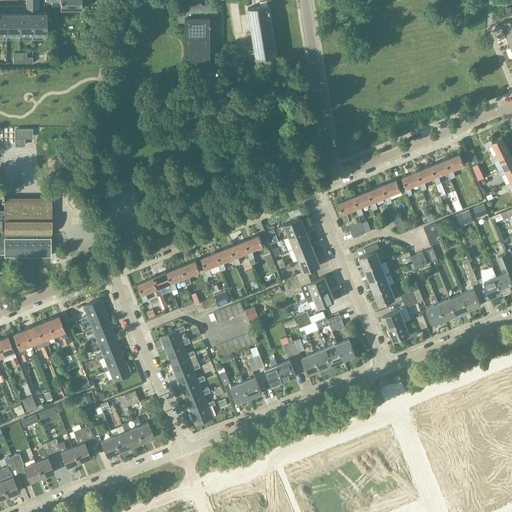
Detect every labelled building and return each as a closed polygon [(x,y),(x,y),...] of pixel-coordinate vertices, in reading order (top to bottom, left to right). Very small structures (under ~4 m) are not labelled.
[(0,32),(46,32),(46,27),(47,26),(49,26),(50,24),(51,23),(51,21),(51,19),(50,17),(48,16),(46,16),(46,11),(38,11),(38,3),(37,0),(25,0),(26,5),(0,5),(0,32)] [(42,0),(43,3),(51,3),(51,0),(60,0),(60,9),(81,9),(81,0),(42,0)] [(185,60),(190,60),(210,60),(210,57),(218,57),(217,5),(177,5),(177,22),(185,22),(185,60)] [(277,56),(269,5),(248,8),(256,59),(277,56)] [(511,32),(511,19),(501,24),(505,35),(511,32)] [(254,51),(253,51),(248,52),(249,58),(250,66),(256,65),(256,62),(254,51)] [(49,65),(31,66),(32,83),(43,82),(42,76),(49,76),(49,65)] [(23,129),(15,129),(15,145),(23,145),(23,129)] [(498,156),(508,151),(501,137),(491,142),(490,140),(483,144),(486,149),(493,145),(497,154),(498,156)] [(473,148),(466,151),(470,162),(477,159),(473,148)] [(505,170),(511,166),(511,158),(508,151),(498,156),(497,154),(490,158),(492,162),(500,159),(504,168),(505,170)] [(452,169),(463,164),(464,164),(459,154),(445,160),(449,170),(447,171),(450,179),(455,177),(452,169)] [(438,175),(447,171),(449,170),(445,160),(431,166),(435,176),(433,177),(436,185),(441,182),(438,175)] [(477,164),(471,166),(477,181),(483,179),(477,164)] [(423,181),(433,177),(435,176),(431,166),(417,171),(421,182),(418,183),(421,190),(427,188),(423,181)] [(511,184),(511,183),(511,166),(505,170),(504,168),(497,172),(499,176),(506,172),(511,182),(511,184)] [(409,186),(418,183),(421,182),(417,171),(402,177),(406,188),(404,189),(407,196),(412,194),(409,186)] [(485,176),(487,185),(499,182),(496,172),(485,176)] [(392,205),(391,202),(392,202),(388,195),(401,190),(396,179),(382,185),(386,196),(384,197),(387,204),(391,214),(395,212),(392,205)] [(374,201),(384,197),(386,196),(382,185),(367,191),(372,202),(369,202),(373,210),(378,208),(374,201)] [(360,206),(369,202),(372,202),(367,191),(353,197),(357,207),(355,208),(358,216),(363,214),(360,206)] [(0,253),(1,254),(3,254),(3,256),(44,256),(50,256),(50,238),(52,238),(51,238),(51,197),(4,197),(4,209),(0,209),(0,253)] [(346,212),(355,208),(357,207),(353,197),(338,203),(343,213),(341,214),(344,222),(349,219),(346,212)] [(484,203),(474,207),(478,217),(488,213),(484,203)] [(503,219),(511,215),(511,208),(500,213),(503,219)] [(469,209),(457,214),(460,222),(472,217),(469,209)] [(399,234),(406,231),(399,214),(392,217),(399,234)] [(305,230),(300,218),(283,225),(277,227),(278,229),(280,232),(285,230),(288,237),(305,230)] [(354,237),(365,233),(360,222),(349,226),(354,237)] [(426,234),(438,229),(435,223),(423,228),(426,234)] [(278,241),(274,230),(273,229),(265,232),(270,244),(278,241)] [(428,239),(440,234),(438,229),(426,234),(428,239)] [(293,248),(310,242),(305,230),(288,237),(293,248)] [(428,239),(430,245),(442,240),(440,234),(428,239)] [(252,250),(260,246),(263,245),(259,235),(244,241),(249,251),(246,252),(249,260),(254,258),(252,250)] [(237,256),(246,252),(249,251),(244,241),(230,246),(234,257),(232,258),(235,265),(240,263),(237,256)] [(298,260),(314,253),(310,242),(293,248),(298,260)] [(364,269),(380,263),(375,251),(379,249),(377,243),(365,248),(367,254),(359,257),(364,269)] [(223,261),(232,258),(234,257),(230,246),(216,252),(220,262),(218,263),(221,271),(226,269),(223,261)] [(280,254),(277,247),(272,249),(275,256),(280,254)] [(432,247),(426,250),(431,262),(437,259),(432,247)] [(209,267),(218,263),(220,262),(216,252),(201,258),(205,268),(204,269),(206,277),(211,275),(209,267)] [(416,254),(421,266),(427,264),(422,252),(416,254)] [(268,268),(275,265),(270,253),(264,256),(268,268)] [(314,253),(298,260),(303,272),(319,265),(314,253)] [(502,273),(496,276),(495,276),(502,293),(511,288),(511,282),(508,272),(511,269),(511,265),(511,264),(509,259),(507,253),(497,257),(500,266),(502,273)] [(415,268),(421,266),(416,254),(410,256),(415,268)] [(279,267),(280,267),(285,265),(282,258),(277,260),(279,267)] [(468,259),(462,262),(470,283),(476,280),(468,260),(468,259)] [(185,276),(183,277),(186,285),(191,283),(188,275),(199,270),(196,260),(181,266),(185,276)] [(369,281),(385,274),(380,263),(364,269),(369,281)] [(174,281),(183,277),(185,276),(181,266),(167,272),(171,282),(169,283),(172,291),(177,289),(174,281)] [(485,285),(490,298),(502,293),(495,276),(496,276),(492,266),(487,268),(488,269),(482,269),(483,285),(485,285)] [(159,287),(169,283),(171,282),(167,272),(152,278),(157,288),(154,289),(157,297),(162,294),(159,287)] [(373,293),(390,286),(385,274),(369,281),(373,293)] [(287,285),(299,280),(296,275),(284,279),(287,285)] [(312,295),(329,289),(324,277),(301,286),(299,280),(287,285),(289,291),(301,286),(305,298),(306,298),(312,295)] [(145,292),(154,289),(157,288),(152,278),(138,283),(142,294),(140,294),(143,302),(148,300),(145,292)] [(215,283),(209,285),(213,292),(218,290),(215,283)] [(480,305),(473,289),(472,285),(466,287),(468,291),(461,293),(468,310),(480,305)] [(390,286),(373,293),(378,305),(395,298),(390,286)] [(412,291),(415,297),(417,302),(423,300),(418,288),(412,291)] [(312,295),(306,298),(308,302),(314,300),(317,308),(333,301),(329,289),(312,295)] [(403,301),(415,297),(412,291),(400,295),(403,301)] [(219,307),(230,302),(226,293),(215,297),(219,307)] [(456,315),(468,310),(461,293),(449,298),(456,315)] [(426,308),(432,324),(444,320),(438,303),(435,296),(431,298),(433,305),(426,308)] [(405,307),(417,302),(415,297),(403,301),(405,307)] [(87,318),(105,311),(99,298),(82,305),(86,316),(80,319),(81,322),(88,320),(87,318)] [(199,312),(207,308),(202,298),(194,302),(199,312)] [(444,320),(456,315),(449,298),(438,303),(444,320)] [(239,314),(244,312),(240,302),(235,304),(239,314)] [(233,316),(239,314),(235,304),(229,306),(233,316)] [(228,318),(233,316),(229,306),(224,308),(228,318)] [(147,316),(154,313),(152,307),(145,310),(147,316)] [(223,320),(228,318),(224,308),(219,310),(223,320)] [(245,312),(247,319),(257,315),(255,308),(245,312)] [(387,328),(404,322),(399,309),(382,316),(387,328)] [(217,322),(223,320),(219,310),(213,312),(216,319),(217,322)] [(92,330),(110,323),(105,311),(87,318),(88,320),(91,328),(85,331),(86,335),(93,332),(92,330)] [(296,322),(308,317),(306,311),(294,316),(296,322)] [(329,325),(341,320),(339,314),(327,319),(329,325)] [(58,315),(46,320),(52,335),(59,332),(61,339),(61,338),(64,345),(69,343),(66,336),(64,330),(58,315)] [(421,329),(427,327),(422,315),(416,317),(421,329)] [(282,320),(284,327),(296,323),(293,316),(282,320)] [(308,317),(296,322),(299,328),(311,323),(308,317)] [(46,338),(52,335),(46,320),(35,324),(41,339),(44,345),(46,344),(49,343),(46,338)] [(341,320),(329,325),(331,331),(343,326),(341,320)] [(404,322),(387,328),(392,341),(409,334),(404,322)] [(97,343),(115,336),(110,323),(92,330),(93,332),(96,341),(90,343),(91,347),(98,344),(97,343)] [(44,345),(41,339),(35,324),(24,329),(30,344),(35,342),(38,348),(40,347),(44,345)] [(182,342),(181,341),(178,332),(184,329),(183,326),(176,328),(177,330),(159,337),(164,349),(182,342)] [(18,349),(21,355),(23,361),(28,359),(25,353),(23,347),(30,344),(24,329),(12,334),(18,349)] [(247,334),(251,344),(257,342),(253,332),(247,334)] [(246,346),(251,344),(247,334),(242,336),(246,346)] [(13,351),(7,336),(0,338),(0,350),(2,355),(4,361),(11,358),(13,365),(18,363),(13,351)] [(102,355),(120,348),(115,336),(97,343),(98,344),(102,353),(95,356),(96,359),(103,357),(102,355)] [(241,348),(246,346),(242,336),(237,338),(241,348)] [(187,355),(186,353),(183,344),(189,342),(188,338),(181,341),(182,342),(164,349),(169,362),(187,355)] [(235,350),(241,348),(237,338),(231,340),(235,350)] [(332,365),(343,360),(334,338),(330,340),(332,345),(325,348),(332,365)] [(349,338),(337,343),(335,338),(334,338),(343,360),(355,355),(349,338)] [(230,353),(235,350),(231,340),(226,342),(230,353)] [(288,342),(293,354),(299,352),(294,340),(288,342)] [(225,355),(230,353),(226,342),(221,344),(225,355)] [(287,357),(293,354),(288,342),(282,345),(287,357)] [(219,357),(225,355),(221,344),(215,346),(219,357)] [(107,368),(125,361),(120,348),(102,355),(103,357),(106,366),(100,368),(101,372),(108,369),(107,368)] [(320,369),(332,365),(325,348),(313,353),(320,369)] [(192,367),(191,366),(188,357),(194,354),(193,351),(186,353),(187,355),(169,362),(175,374),(192,367)] [(308,374),(320,369),(313,353),(301,358),(308,374)] [(253,357),(258,368),(263,366),(259,354),(253,357)] [(252,371),(258,368),(253,357),(247,359),(252,371)] [(271,386),(283,381),(274,358),(270,360),(272,366),(264,369),(271,386)] [(289,359),(277,364),(275,358),(274,358),(283,381),(295,376),(289,359)] [(107,368),(108,369),(112,378),(105,381),(106,384),(113,382),(112,380),(130,373),(125,361),(107,368)] [(197,380),(196,378),(193,369),(199,367),(198,363),(191,366),(192,367),(175,374),(180,387),(197,380)] [(224,385),(229,383),(225,371),(219,374),(224,385)] [(230,386),(237,403),(249,398),(242,381),(243,381),(240,375),(235,377),(238,383),(230,386)] [(202,392),(201,391),(198,382),(204,379),(203,376),(196,378),(197,380),(180,387),(185,399),(202,392)] [(242,381),(249,398),(261,393),(254,376),(243,381),(242,381)] [(207,404),(206,403),(203,394),(209,392),(208,388),(201,391),(202,392),(185,399),(190,411),(207,404)] [(123,401),(136,395),(134,390),(121,395),(123,401)] [(488,390),(477,394),(485,414),(496,410),(497,414),(503,412),(499,400),(493,403),(488,390)] [(470,412),(463,415),(468,426),(475,423),(473,419),(485,414),(477,394),(465,399),(470,412)] [(139,401),(136,396),(136,395),(123,401),(125,406),(139,401)] [(26,412),(27,411),(37,408),(32,396),(21,400),(26,412)] [(207,404),(190,411),(195,424),(212,417),(208,407),(214,404),(213,400),(206,403),(207,404)] [(106,401),(99,404),(102,410),(108,407),(106,401)] [(12,405),(17,415),(23,412),(18,402),(12,405)] [(41,420),(56,413),(53,406),(38,412),(41,420)] [(448,406),(436,411),(445,433),(456,428),(457,431),(464,428),(459,413),(452,416),(448,406)] [(428,426),(421,428),(427,443),(435,440),(434,437),(445,433),(436,411),(424,415),(428,426)] [(23,428),(38,421),(35,413),(20,420),(23,428)] [(135,427),(141,442),(153,437),(147,422),(141,424),(138,417),(132,420),(135,427)] [(124,431),(130,446),(141,442),(135,427),(129,429),(127,422),(121,424),(124,431)] [(72,447),(78,462),(90,457),(85,445),(94,441),(88,428),(87,425),(80,428),(82,434),(75,437),(78,444),(72,447)] [(88,428),(94,441),(99,439),(94,425),(88,428)] [(116,431),(111,433),(112,436),(118,451),(130,446),(124,431),(117,434),(116,431)] [(106,456),(118,451),(112,436),(100,441),(106,456)] [(66,467),(78,462),(72,447),(66,449),(63,441),(58,444),(55,438),(48,441),(53,452),(59,449),(60,451),(60,452),(66,467)] [(35,462),(41,477),(53,472),(47,457),(46,455),(53,452),(48,441),(41,444),(43,449),(38,451),(41,459),(35,462)] [(381,445),(361,453),(364,463),(385,455),(381,445)] [(11,456),(16,467),(23,464),(19,453),(11,456)] [(385,455),(364,463),(367,472),(368,472),(389,464),(385,455)] [(9,470),(16,467),(11,456),(4,459),(8,470),(2,472),(5,479),(0,480),(0,481),(6,496),(18,491),(9,470)] [(338,456),(327,460),(334,478),(345,475),(338,456)] [(327,460),(316,464),(316,466),(322,483),(334,478),(327,460)] [(29,481),(41,477),(35,462),(23,466),(29,481)] [(315,464),(305,468),(313,487),(322,483),(316,466),(316,464),(315,464)] [(389,464),(368,472),(371,480),(392,472),(389,464)] [(305,467),(294,471),(295,474),(302,490),(312,486),(305,468),(305,467)] [(476,480),(466,484),(475,509),(487,504),(481,490),(488,487),(480,468),(472,471),(476,480)] [(494,468),(486,471),(495,493),(502,490),(505,497),(511,494),(511,481),(507,470),(497,474),(494,468)] [(294,472),(284,476),(292,495),(302,491),(302,490),(295,474),(294,472)] [(392,472),(371,480),(374,488),(395,480),(392,472)] [(395,480),(374,489),(378,497),(398,489),(395,480)] [(466,484),(448,492),(452,502),(459,499),(463,511),(467,511),(475,509),(466,484)] [(398,489),(378,497),(381,507),(401,499),(398,489)] [(254,493),(231,502),(235,511),(251,511),(260,509),(254,493)] [(358,511),(354,501),(343,505),(345,511),(358,511)]
